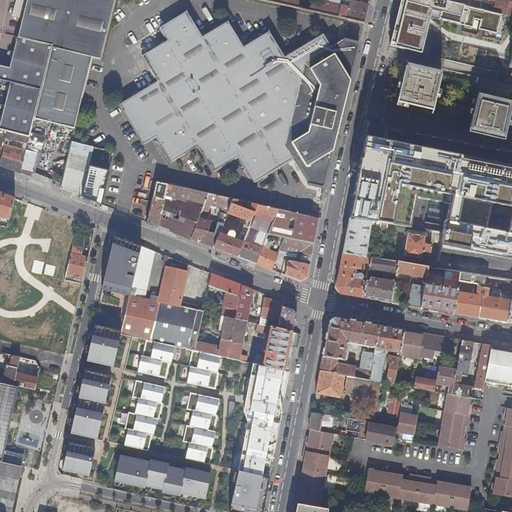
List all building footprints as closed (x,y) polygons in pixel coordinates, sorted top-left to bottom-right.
[(17,20),(20,21),(25,0),(17,0),(13,16),(18,18),(17,20)] [(52,45),(92,58),(101,60),(115,0),(25,0),(20,21),(18,37),(52,45)] [(259,0),(298,8),(300,0),(259,0)] [(315,0),(312,0),(310,11),(339,17),(340,14),(342,6),(315,0)] [(502,14),(441,0),(400,0),(390,45),(421,53),(431,11),(441,13),(439,19),(497,33),(502,14)] [(440,0),(493,13),(496,0),(488,0),(488,3),(476,0),(440,0)] [(503,0),(496,0),(493,13),(502,14),(511,16),(511,2),(504,0),(503,0)] [(347,15),(346,19),(365,23),(369,5),(351,1),(349,9),(346,9),(345,14),(347,15)] [(327,176),(359,47),(358,43),(345,40),(332,47),(324,35),(285,58),(270,32),(243,48),(228,23),(202,38),(186,12),(160,28),(167,41),(142,56),(157,81),(119,105),(142,144),(155,136),(170,162),(196,147),(211,173),(238,158),(253,183),(292,160),(308,185),(322,188),(324,187),(327,176)] [(0,80),(11,83),(41,91),(52,45),(18,37),(10,68),(0,65),(0,80)] [(60,125),(75,129),(92,58),(52,45),(41,91),(34,119),(60,125)] [(405,68),(397,103),(432,111),(441,76),(405,68)] [(29,137),(34,119),(41,91),(11,83),(0,127),(0,129),(8,132),(29,137)] [(470,122),(468,132),(504,141),(511,105),(477,97),(470,122)] [(69,155),(72,141),(75,129),(60,125),(54,152),(69,155)] [(28,144),(29,137),(8,132),(7,139),(9,139),(28,144)] [(432,147),(432,133),(411,132),(411,135),(401,135),(400,145),(432,147)] [(7,146),(26,150),(28,144),(9,139),(7,146)] [(511,168),(368,140),(353,216),(427,229),(445,231),(441,252),(448,253),(511,263),(511,168)] [(81,194),(93,147),(93,146),(72,141),(69,155),(61,186),(81,194)] [(0,165),(20,173),(26,150),(7,146),(5,145),(0,163),(0,165)] [(20,173),(31,177),(37,153),(26,150),(20,173)] [(205,204),(209,194),(156,182),(147,222),(159,227),(166,197),(186,201),(186,200),(205,204)] [(0,192),(0,217),(9,220),(14,200),(15,198),(0,192)] [(234,199),(209,194),(205,204),(200,215),(206,217),(210,209),(206,207),(207,205),(214,206),(214,208),(218,209),(219,207),(226,209),(224,213),(222,213),(221,213),(217,226),(215,226),(213,229),(212,229),(209,228),(211,221),(199,218),(191,239),(214,248),(220,233),(223,227),(227,216),(228,214),(234,199)] [(200,215),(205,204),(186,200),(186,201),(166,197),(159,227),(191,239),(199,218),(200,215)] [(244,202),(234,199),(228,214),(248,221),(244,233),(242,232),(238,240),(235,238),(236,235),(236,234),(236,232),(234,231),(233,230),(231,230),(229,231),(228,232),(227,236),(220,233),(214,248),(237,257),(257,205),(248,203),(245,209),(242,208),(244,202)] [(278,210),(257,205),(237,257),(258,265),(264,248),(269,235),(268,235),(278,210)] [(314,243),(319,219),(278,210),(268,235),(269,235),(284,238),(314,243)] [(372,222),(349,219),(343,253),(366,257),(372,222)] [(408,234),(404,256),(421,259),(423,252),(430,253),(432,245),(424,243),(425,237),(408,234)] [(308,278),(314,243),(284,238),(280,249),(299,253),(298,262),(289,261),(288,262),(285,275),(301,281),(308,278)] [(141,246),(132,288),(145,291),(154,255),(145,252),(146,248),(141,246)] [(258,265),(272,270),(278,254),(264,248),(258,265)] [(73,282),(83,284),(89,258),(81,256),(82,251),(73,249),(65,280),(73,282)] [(366,257),(343,253),(336,288),(340,294),(363,298),(366,281),(361,280),(363,278),(363,277),(363,275),(362,274),(360,273),(359,273),(358,273),(358,271),(357,270),(356,270),(356,268),(361,268),(361,269),(369,270),(371,258),(366,257)] [(371,257),(371,258),(369,270),(396,274),(399,261),(371,257)] [(395,279),(391,302),(404,305),(408,282),(402,281),(404,274),(426,278),(426,276),(428,266),(427,266),(399,261),(396,274),(395,279)] [(167,267),(158,302),(179,307),(180,302),(187,272),(167,267)] [(461,273),(456,272),(455,281),(445,279),(444,285),(431,283),(432,277),(426,276),(426,278),(425,286),(421,307),(453,313),(459,285),(459,281),(461,273)] [(483,287),(485,277),(461,273),(459,281),(477,284),(476,291),(477,295),(472,294),(472,291),(468,290),(468,287),(459,285),(453,313),(478,317),(483,287)] [(234,319),(237,308),(239,298),(242,285),(212,274),(209,286),(225,292),(222,305),(224,306),(221,316),(234,319)] [(366,281),(363,298),(391,302),(395,279),(392,278),(392,281),(370,277),(370,281),(366,281)] [(511,280),(504,280),(502,292),(506,293),(505,299),(499,298),(500,294),(498,290),(494,289),(494,286),(492,286),(490,297),(487,296),(489,288),(483,287),(478,317),(508,323),(511,301),(511,297),(511,280)] [(408,305),(421,307),(425,286),(413,284),(408,305)] [(234,319),(247,322),(251,323),(252,320),(248,319),(254,290),(242,285),(239,298),(237,308),(234,319)] [(132,288),(130,296),(143,299),(145,291),(132,288)] [(122,330),(121,334),(195,351),(197,343),(203,312),(179,307),(158,302),(143,299),(130,296),(122,330)] [(283,307),(284,303),(264,299),(261,316),(280,320),(283,307)] [(180,302),(179,307),(203,312),(204,307),(180,302)] [(280,330),(292,332),(296,314),(294,311),(283,307),(280,320),(279,323),(283,324),(283,327),(280,326),(280,330)] [(217,347),(215,356),(227,358),(246,362),(247,356),(240,355),(247,322),(234,319),(221,316),(220,324),(224,325),(219,348),(217,347)] [(320,370),(345,375),(347,376),(371,380),(375,354),(363,352),(360,368),(355,367),(353,366),(338,363),(338,359),(344,360),(346,359),(348,351),(351,347),(358,348),(359,345),(376,348),(380,326),(336,318),(329,322),(320,370)] [(121,334),(122,330),(95,325),(90,351),(117,356),(121,334)] [(266,333),(267,327),(259,325),(258,325),(256,331),(266,333)] [(404,330),(380,326),(376,348),(375,354),(371,380),(381,382),(386,350),(400,353),(404,332),(404,330)] [(284,371),(290,372),(297,334),(292,332),(280,330),(270,327),(264,356),(257,354),(256,357),(255,364),(284,371)] [(419,359),(420,356),(424,333),(415,332),(415,335),(413,334),(404,332),(400,353),(400,356),(419,359)] [(424,333),(420,356),(434,358),(435,351),(442,352),(445,337),(424,333)] [(449,354),(452,338),(445,337),(442,352),(442,353),(449,354)] [(468,376),(474,342),(462,340),(457,370),(456,374),(468,376)] [(146,356),(173,363),(175,363),(178,347),(149,341),(146,356)] [(197,343),(195,351),(215,356),(217,347),(215,347),(197,343)] [(482,400),(483,392),(484,387),(485,382),(490,353),(492,345),(481,343),(480,348),(482,348),(476,388),(461,385),(462,378),(456,376),(452,395),(470,398),(482,400)] [(191,367),(193,367),(223,374),(227,358),(215,356),(195,351),(191,367)] [(490,353),(485,382),(505,385),(510,356),(490,353)] [(3,383),(14,385),(17,374),(19,362),(20,361),(20,357),(13,356),(12,359),(10,366),(7,365),(3,383)] [(173,363),(146,356),(144,356),(140,372),(170,378),(173,363)] [(395,385),(397,374),(400,357),(389,356),(387,362),(390,362),(386,384),(395,385)] [(99,440),(114,367),(88,361),(72,435),(99,440)] [(255,364),(253,364),(244,408),(246,421),(235,470),(241,471),(269,478),(281,413),(280,396),(284,371),(255,364)] [(448,394),(452,395),(456,376),(456,374),(457,370),(439,366),(436,381),(436,384),(449,386),(448,394)] [(225,374),(223,374),(193,367),(189,383),(221,390),(225,374)] [(320,370),(316,393),(341,398),(345,375),(320,370)] [(14,385),(19,386),(36,390),(39,378),(17,374),(14,385)] [(355,394),(368,396),(371,380),(347,376),(344,392),(355,394)] [(435,391),(436,384),(436,381),(416,378),(414,388),(435,391)] [(0,461),(2,461),(19,386),(14,385),(3,383),(0,381),(0,461)] [(135,398),(136,398),(167,405),(170,389),(138,382),(135,398)] [(184,409),(185,409),(216,416),(219,400),(187,393),(184,409)] [(354,401),(367,403),(368,396),(355,394),(354,401)] [(470,415),(471,408),(468,407),(468,405),(469,405),(470,398),(452,395),(448,394),(445,411),(470,415)] [(396,417),(399,398),(389,396),(386,415),(396,417)] [(136,398),(133,414),(163,421),(165,421),(168,405),(167,405),(136,398)] [(217,416),(216,416),(185,409),(182,425),(212,432),(214,432),(217,416)] [(400,411),(398,423),(396,436),(403,437),(404,437),(406,437),(405,440),(413,441),(417,415),(400,411)] [(468,423),(470,415),(445,411),(442,428),(464,432),(466,425),(465,425),(466,423),(468,423)] [(309,430),(311,430),(320,432),(321,425),(332,426),(334,417),(323,415),(312,413),(309,430)] [(128,430),(129,430),(160,436),(163,421),(133,414),(131,414),(128,430)] [(365,440),(393,445),(395,438),(396,428),(343,419),(341,427),(366,431),(365,440)] [(209,447),(212,432),(182,425),(180,425),(177,440),(178,441),(209,447)] [(511,426),(506,426),(505,433),(505,435),(502,435),(501,443),(511,444),(511,426)] [(463,440),(464,432),(442,428),(439,446),(463,451),(465,442),(462,442),(463,439),(463,440)] [(161,437),(160,436),(129,430),(126,446),(158,453),(161,437)] [(307,439),(305,446),(330,451),(333,434),(320,432),(311,430),(309,437),(310,438),(310,440),(307,439)] [(210,448),(209,447),(178,441),(175,457),(207,464),(210,448)] [(96,448),(70,443),(64,471),(90,477),(96,448)] [(511,444),(501,443),(499,450),(502,451),(502,453),(501,453),(500,460),(498,460),(497,463),(511,465),(511,444)] [(329,455),(305,450),(303,458),(306,458),(306,460),(305,460),(304,468),(326,472),(329,455)] [(153,463),(122,456),(116,483),(147,490),(148,488),(164,492),(164,494),(182,499),(183,496),(207,502),(214,475),(189,470),(188,472),(170,467),(170,465),(154,461),(153,463)] [(0,511),(12,511),(22,467),(0,461),(0,511)] [(511,479),(511,465),(497,463),(496,467),(499,468),(499,470),(498,470),(497,477),(511,479)] [(304,468),(301,467),(300,474),(325,479),(326,472),(304,468)] [(368,470),(365,486),(382,489),(386,471),(378,470),(378,473),(375,472),(376,472),(368,470)] [(262,511),(269,478),(241,471),(232,511),(262,511)] [(386,471),(382,489),(386,490),(400,493),(403,476),(396,475),(395,476),(393,475),(394,472),(386,471)] [(325,479),(300,474),(300,475),(303,475),(302,478),(302,477),(300,485),(323,489),(325,479)] [(400,493),(417,496),(420,477),(413,475),(412,478),(410,478),(410,477),(403,476),(400,493)] [(417,496),(434,499),(437,482),(430,481),(428,481),(428,478),(420,477),(417,496)] [(511,497),(511,479),(497,477),(495,484),(496,484),(496,487),(493,486),(491,494),(511,497)] [(434,499),(451,502),(455,482),(447,481),(447,484),(444,484),(444,483),(437,482),(434,499)] [(451,502),(469,505),(471,488),(464,486),(464,487),(462,487),(462,484),(455,482),(451,502)] [(319,507),(323,489),(300,485),(299,492),(299,494),(296,494),(294,503),(319,507)] [(382,489),(365,486),(364,491),(381,494),(382,489)] [(399,498),(416,501),(417,496),(400,493),(399,498)] [(416,501),(434,504),(434,499),(417,496),(416,501)] [(434,499),(434,504),(450,507),(451,502),(434,499)] [(468,510),(469,505),(451,502),(450,507),(468,510)] [(294,503),(292,511),(327,511),(328,509),(319,507),(294,503)]
